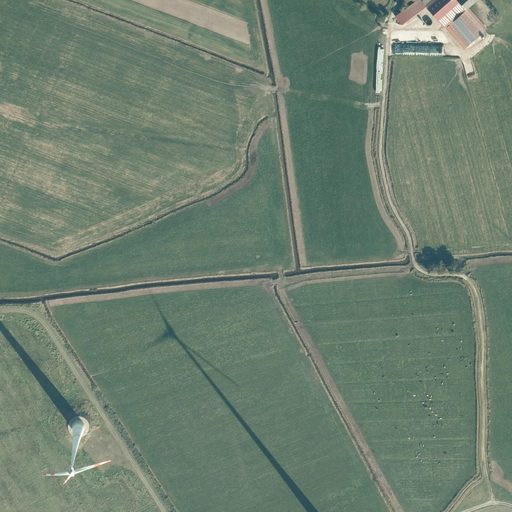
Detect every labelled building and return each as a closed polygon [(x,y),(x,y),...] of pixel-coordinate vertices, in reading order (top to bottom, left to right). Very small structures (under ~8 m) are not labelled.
[(411,19),(425,6),(419,0),(414,0),(403,10),(411,19)] [(432,0),(426,6),(425,6),(433,14),(448,0),(432,0)] [(456,0),(448,0),(433,14),(445,28),(465,10),(461,5),(456,0)] [(466,0),(461,5),(465,10),(468,7),(475,0),(466,0)] [(465,10),(445,28),(464,49),(487,29),(468,7),(465,10)]
